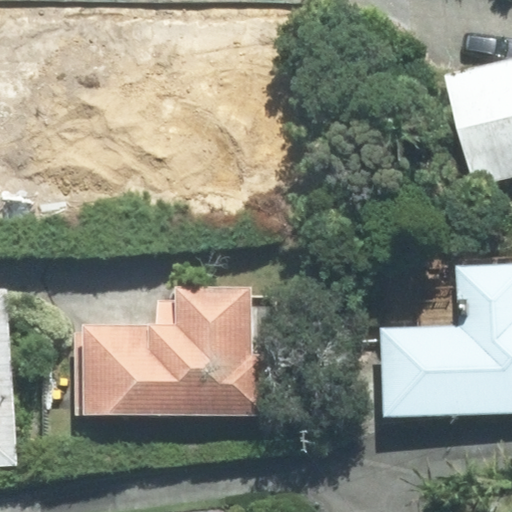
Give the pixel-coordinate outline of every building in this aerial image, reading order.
[(0,233),(58,237),(67,68),(0,63),(0,233)] [(511,77),(441,96),(468,203),(511,192),(511,77)] [(511,275),(451,276),(451,312),(419,312),(419,334),(354,334),(355,421),(511,419),(511,275)] [(249,299),(153,295),(151,341),(79,338),(75,429),(295,438),(298,365),(247,363),(249,299)] [(0,473),(11,474),(10,297),(0,297),(0,473)]
